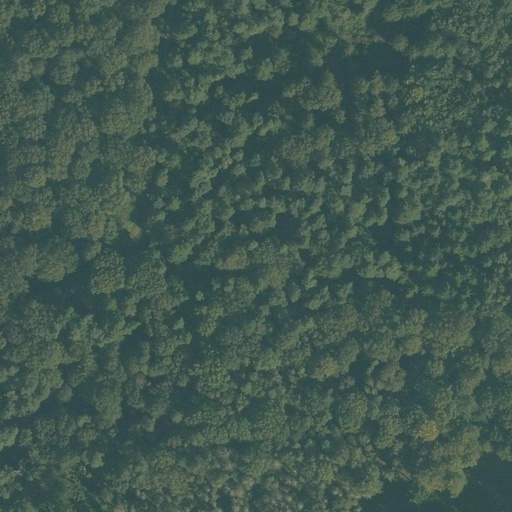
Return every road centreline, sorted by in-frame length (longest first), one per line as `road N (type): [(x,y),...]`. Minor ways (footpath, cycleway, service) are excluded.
road 1 (track): [(147,211),(111,511)]
road 2 (track): [(147,211),(171,0)]
road 3 (track): [(0,287),(67,263),(147,211)]
